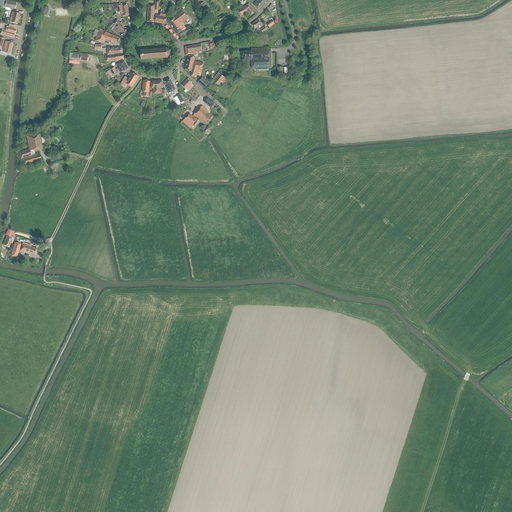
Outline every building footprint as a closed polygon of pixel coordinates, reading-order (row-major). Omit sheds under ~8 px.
[(258,9),(267,0),(257,0),(253,5),(258,9)] [(6,1),(5,7),(15,9),(16,3),(6,1)] [(155,1),(155,5),(148,5),(147,22),(154,22),(155,10),(159,10),(159,1),(155,1)] [(209,9),(203,2),(199,6),(205,12),(209,9)] [(250,16),(255,12),(249,3),(237,12),(240,16),(247,12),(250,16)] [(122,4),(114,6),(115,10),(118,9),(118,12),(121,12),(122,16),(129,15),(127,5),(122,6),(122,4)] [(49,8),(42,6),(40,14),(47,16),(49,8)] [(181,37),(194,31),(190,26),(186,29),(183,23),(189,18),(181,8),(175,12),(177,14),(168,21),(177,34),(178,33),(181,37)] [(167,17),(168,13),(167,13),(168,10),(162,9),(161,12),(160,12),(159,16),(156,15),(155,22),(165,24),(167,17)] [(19,14),(12,12),(10,22),(17,24),(19,14)] [(259,28),(263,25),(258,20),(252,24),(255,29),(257,27),(259,28)] [(123,38),(130,32),(124,26),(125,25),(122,22),(121,24),(117,21),(114,24),(116,25),(112,30),(117,35),(118,34),(123,38)] [(14,37),(16,29),(14,29),(14,26),(9,25),(9,27),(7,27),(6,31),(2,30),(1,34),(14,37)] [(118,43),(120,37),(99,31),(96,41),(104,44),(105,40),(110,42),(111,41),(118,43)] [(2,46),(4,38),(0,37),(0,49),(1,50),(1,52),(4,53),(8,54),(10,54),(12,43),(5,41),(3,47),(2,46)] [(198,54),(202,53),(202,49),(201,44),(185,47),(186,56),(194,54),(198,54)] [(167,57),(171,55),(170,50),(166,48),(140,50),(141,59),(167,57)] [(271,68),(271,64),(270,48),(251,49),(251,51),(246,51),(246,52),(242,52),(242,57),(242,61),(251,60),(252,69),(255,69),(255,70),(268,70),(268,68),(269,68),(271,68)] [(188,56),(186,64),(202,68),(204,63),(194,61),(195,58),(193,57),(188,56)] [(116,70),(115,69),(114,67),(110,70),(113,75),(117,73),(117,72),(120,70),(121,72),(123,71),(123,72),(128,69),(124,61),(121,63),(121,62),(116,65),(118,68),(116,70)] [(202,70),(202,68),(186,64),(185,69),(191,71),(191,76),(196,78),(198,70),(202,70)] [(129,79),(126,77),(125,76),(119,85),(125,88),(127,84),(132,88),(138,77),(132,73),(129,79)] [(218,85),(221,82),(222,83),(226,79),(224,78),(218,73),(212,80),(218,85)] [(204,89),(209,84),(202,78),(198,83),(204,89)] [(182,85),(186,89),(184,92),(186,93),(188,91),(193,86),(191,84),(192,83),(191,82),(188,79),(182,85)] [(153,88),(153,94),(161,93),(161,88),(162,88),(162,80),(151,81),(151,88),(153,88)] [(175,90),(170,80),(165,82),(166,84),(165,85),(166,88),(169,93),(175,90)] [(211,108),(214,104),(208,98),(204,102),(211,108)] [(205,125),(212,117),(211,117),(207,113),(208,112),(206,110),(207,110),(202,106),(193,117),(190,114),(185,119),(190,123),(193,125),(199,119),(205,125)] [(25,164),(41,160),(39,153),(35,155),(35,154),(31,155),(30,150),(32,150),(32,152),(43,149),(39,132),(26,135),(29,149),(19,152),(21,159),(23,158),(25,164)] [(8,229),(5,235),(11,237),(14,231),(8,229)] [(3,245),(7,247),(6,250),(10,252),(13,245),(10,244),(12,239),(7,237),(3,245)] [(21,244),(15,242),(11,255),(17,257),(21,244)] [(20,250),(35,255),(37,249),(30,247),(31,245),(23,243),(20,250)]
